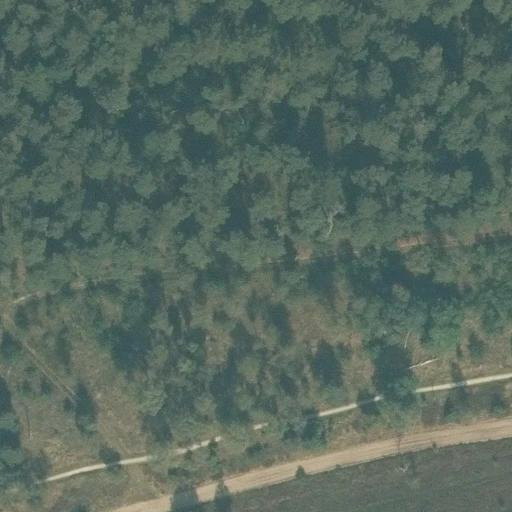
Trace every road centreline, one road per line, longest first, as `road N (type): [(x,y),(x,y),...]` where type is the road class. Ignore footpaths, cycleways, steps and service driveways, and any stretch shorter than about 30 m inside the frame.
road 1 (track): [(0,308),(223,270),(511,236)]
road 2 (track): [(140,511),(356,456),(511,430)]
road 3 (track): [(0,315),(130,462),(154,507)]
